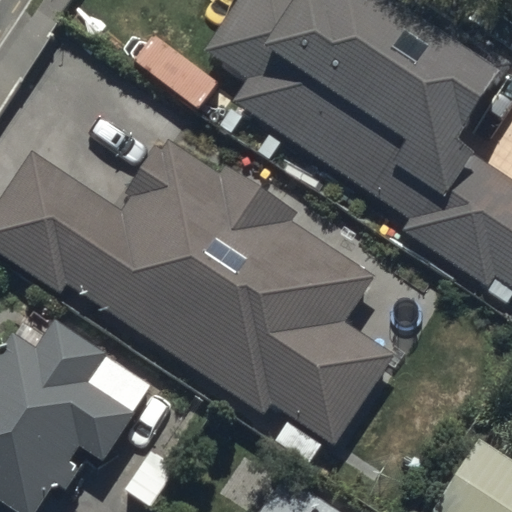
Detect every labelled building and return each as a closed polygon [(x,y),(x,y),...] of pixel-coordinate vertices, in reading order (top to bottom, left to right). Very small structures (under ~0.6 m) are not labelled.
[(255,87),(239,110),(413,226),(405,237),(488,292),(494,283),(511,294),(511,185),(464,154),(511,82),(511,70),(406,0),(330,0),(323,11),(306,0),(247,0),(209,57),(255,87)] [(275,411),(292,423),(275,448),(309,469),(325,445),(335,452),(394,366),(342,330),(372,286),(292,230),(295,225),(221,174),(215,183),(160,145),(122,200),(129,205),(119,219),(36,161),(0,213),(0,256),(64,301),(72,290),(266,424),(275,411)] [(153,397),(54,331),(32,317),(0,365),(0,508),(6,511),(42,511),(55,493),(64,499),(80,475),(72,469),(81,456),(104,471),(153,397)] [(511,511),(511,471),(479,449),(436,511),(511,511)] [(152,511),(178,474),(153,457),(125,497),(145,511),(152,511)] [(267,511),(324,511),(285,486),(267,511)]
